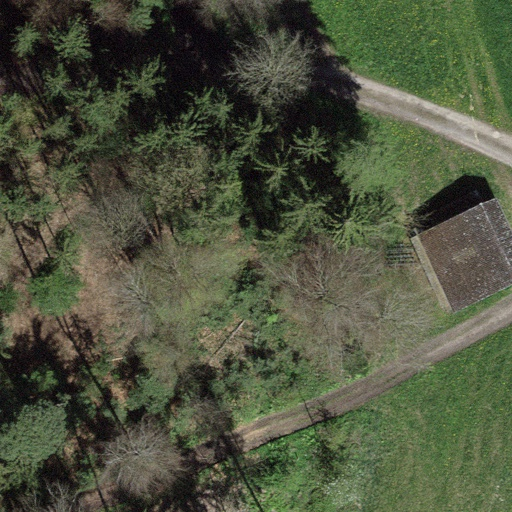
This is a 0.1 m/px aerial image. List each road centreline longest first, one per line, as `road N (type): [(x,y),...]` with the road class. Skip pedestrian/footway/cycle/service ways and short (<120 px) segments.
road 1 (track): [(511,304),(353,394),(68,511)]
road 2 (track): [(0,66),(189,56),(330,77)]
road 3 (track): [(330,77),(511,151)]
